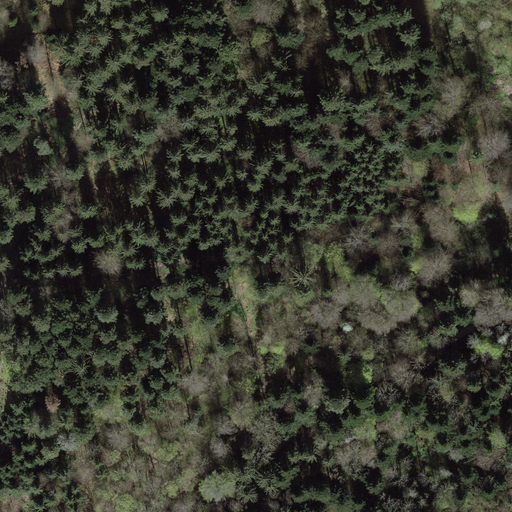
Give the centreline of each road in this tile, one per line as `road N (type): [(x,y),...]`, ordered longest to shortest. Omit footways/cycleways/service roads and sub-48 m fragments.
road 1 (track): [(0,287),(206,258),(303,262),(334,272),(390,337),(412,347),(457,336),(511,305)]
road 2 (track): [(0,277),(83,109),(188,0)]
